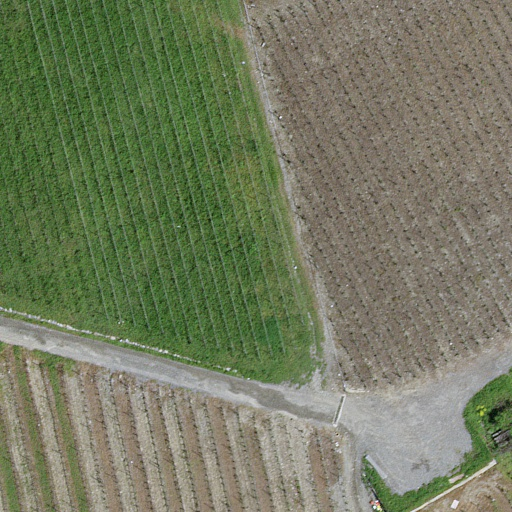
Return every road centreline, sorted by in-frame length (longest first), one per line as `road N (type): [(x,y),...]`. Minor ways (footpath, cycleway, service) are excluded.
road 1 (track): [(350,449),(336,418),(0,331)]
road 2 (track): [(350,449),(511,355)]
